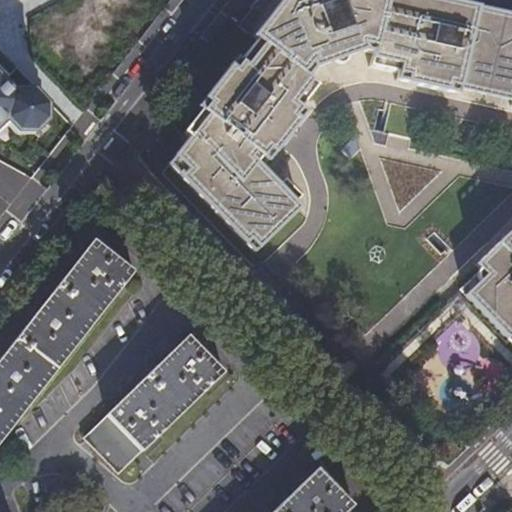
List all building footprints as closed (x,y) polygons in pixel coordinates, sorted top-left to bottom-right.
[(186,166),(180,174),(253,249),(298,206),(254,162),(248,157),(253,150),(259,155),(265,159),(303,111),(297,107),(291,102),(308,80),(304,76),(311,67),(361,49),(372,52),(371,58),(399,64),(397,71),(395,79),(455,92),(456,85),(458,78),(511,89),(511,97),(510,105),(511,105),(511,227),(475,264),(480,270),(485,275),(465,295),(509,340),(511,336),(511,28),(471,19),(474,8),(440,0),(413,0),(413,6),(385,0),(280,0),(253,35),(257,38),(262,43),(245,65),(239,60),(235,58),(198,106),(201,109),(207,113),(190,136),(175,154),(186,166)] [(257,38),(239,60),(245,65),(262,43),(257,38)] [(369,65),(397,71),(399,64),(371,58),(369,65)] [(0,130),(6,125),(14,133),(31,134),(44,122),(45,106),(31,92),(13,91),(10,94),(1,82),(4,79),(0,74),(0,130)] [(314,84),(308,80),(291,102),(297,107),(314,84)] [(387,105),(384,132),(412,135),(416,108),(387,105)] [(207,113),(201,109),(184,131),(190,136),(207,113)] [(254,162),(259,155),(253,150),(248,157),(254,162)] [(186,166),(175,154),(169,163),(180,174),(186,166)] [(0,439),(131,271),(91,240),(0,357),(0,439)] [(460,289),(465,295),(485,275),(480,270),(460,289)] [(137,448),(140,451),(221,370),(187,334),(105,414),(108,417),(102,423),(99,420),(84,435),(118,472),(132,459),(129,456),(137,448)] [(108,417),(105,414),(99,420),(102,423),(108,417)] [(132,459),(140,451),(137,448),(129,456),(132,459)] [(341,511),(349,505),(315,469),(270,511),(341,511)]
